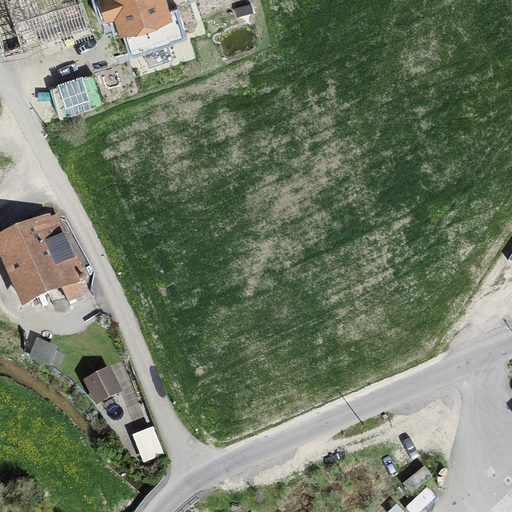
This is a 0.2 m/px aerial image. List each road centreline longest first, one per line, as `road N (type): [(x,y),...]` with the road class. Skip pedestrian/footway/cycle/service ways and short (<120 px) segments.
road 1 (residential): [(0,80),(66,192),(197,481)]
road 2 (unclassified): [(511,336),(197,481)]
road 3 (unknown): [(436,370),(459,427),(511,489)]
